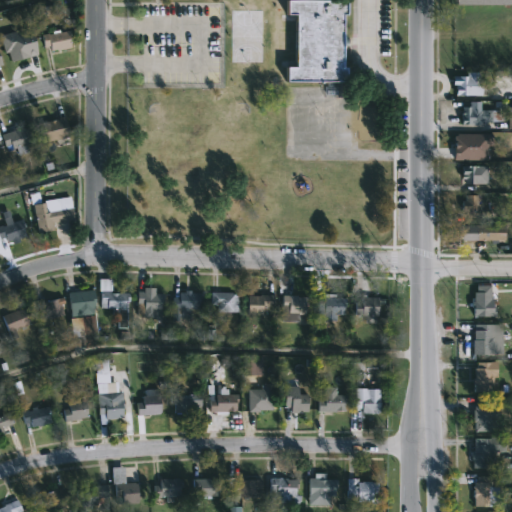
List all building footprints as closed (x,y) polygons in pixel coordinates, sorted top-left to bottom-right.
[(127,0),(127,30),(186,29),(186,41),(148,41),(148,85),(137,85),(137,131),(146,131),(146,174),(176,174),(176,194),(216,194),(215,175),(245,174),(245,131),(256,131),(256,85),(245,85),(245,42),(208,42),(207,30),(233,30),(233,21),(261,21),(260,0),(127,0)] [(343,14),(342,67),(346,67),(346,81),(286,80),(286,66),(295,66),(295,13),(286,13),(286,0),(347,0),(347,14),(343,14)] [(69,31),(70,39),(69,39),(70,47),(49,50),(49,46),(43,47),(41,34),(69,31)] [(27,56),(9,61),(4,44),(20,40),(19,38),(31,35),(34,47),(26,49),(27,56)] [(470,106),(470,110),(475,110),(475,108),(480,108),(480,110),(503,110),(503,121),(481,121),(481,124),(461,124),(462,106),(470,106)] [(69,136),(43,142),(38,123),(64,115),(69,136)] [(27,127),(31,142),(24,144),(27,152),(17,156),(14,147),(11,148),(10,145),(4,147),(0,134),(16,129),(16,131),(27,127)] [(480,184),(461,184),(461,165),(487,165),(487,177),(480,177),(480,184)] [(282,166),(266,166),(266,197),(282,197),(282,166)] [(340,166),(301,166),(301,183),(340,183),(340,166)] [(477,195),(477,208),(480,208),(480,218),(464,218),(464,212),(461,212),(461,200),(464,200),(464,195),(477,195)] [(57,198),(59,208),(72,206),(73,220),(52,223),(53,229),(36,232),(32,204),(44,203),(43,200),(57,198)] [(9,216),(12,223),(22,219),(28,234),(6,241),(3,234),(0,235),(0,224),(3,223),(2,219),(9,216)] [(504,240),(461,240),(461,225),(504,225),(504,240)] [(490,285),(490,299),(492,299),(492,309),(490,309),(490,317),(473,317),(474,292),(476,292),(476,286),(490,285)] [(94,290),(95,308),(93,308),(93,318),(77,321),(75,311),(76,311),(75,303),(69,303),(68,292),(94,290)] [(189,292),(198,293),(197,308),(190,308),(189,315),(180,315),(180,321),(171,321),(172,297),(178,297),(178,292),(184,292),(184,290),(189,290),(189,292)] [(112,292),(130,292),(129,301),(128,301),(127,328),(117,327),(117,320),(112,320),(112,308),(101,308),(101,291),(112,291),(112,292)] [(163,294),(162,303),(160,303),(160,311),(143,310),(143,315),(135,315),(137,292),(163,294)] [(237,299),(237,300),(234,300),(233,313),(216,312),(216,305),(210,305),(211,292),(232,293),(233,295),(237,296),(237,299)] [(308,297),(306,314),(301,314),(300,321),(281,320),(283,294),(306,295),(306,297),(308,297)] [(335,294),(335,298),(346,298),(345,307),(343,307),(343,314),(336,314),(336,321),(323,320),(323,316),(316,315),(317,302),(322,302),(322,296),(324,296),(324,294),(335,294)] [(365,294),(365,297),(377,297),(377,299),(384,299),(384,302),(378,302),(378,314),(374,314),(374,323),(365,323),(365,316),(354,314),(354,302),(361,302),(362,294),(365,294)] [(274,295),(273,308),(262,308),(261,316),(246,315),(247,295),(274,295)] [(58,298),(63,314),(49,318),(48,312),(39,315),(35,302),(43,300),(44,302),(58,298)] [(0,316),(25,307),(31,323),(23,327),(22,325),(8,332),(0,316)] [(494,328),(494,332),(501,332),(501,354),(473,353),(474,330),(476,330),(476,324),(494,324),(494,328)] [(255,374),(242,374),(242,358),(263,358),(263,374),(255,374)] [(490,392),(473,392),(473,368),(476,368),(476,362),(495,362),(495,376),(490,376),(490,392)] [(115,382),(115,391),(123,391),(124,414),(123,414),(123,417),(120,418),(106,419),(106,413),(98,413),(97,383),(115,382)] [(290,387),(290,388),(300,388),(300,404),(305,404),(305,412),(289,413),(289,408),(283,408),(283,387),(290,387)] [(347,395),(347,405),(340,405),(340,411),(316,411),(316,399),(323,399),(323,387),(336,387),(336,394),(347,395)] [(363,387),(363,394),(364,394),(364,389),(371,389),(371,395),(379,395),(379,414),(362,414),(362,408),(356,408),(356,387),(363,387)] [(138,415),(136,415),(135,403),(142,402),(141,397),(144,396),(144,389),(158,389),(159,414),(138,415)] [(200,389),(200,406),(191,406),(191,413),(173,414),(173,404),(169,404),(169,393),(176,392),(176,396),(192,395),(192,389),(200,389)] [(254,410),(249,410),(249,389),(274,389),(274,408),(259,408),(259,410),(254,410)] [(226,411),(227,415),(215,415),(215,412),(208,412),(208,399),(214,399),(214,395),(235,394),(235,410),(226,411)] [(75,398),(75,401),(85,400),(87,417),(64,422),(62,409),(68,408),(67,402),(70,402),(69,399),(75,398)] [(491,400),(491,411),(500,412),(500,419),(490,419),(490,431),(474,431),(474,422),(472,422),(472,410),(474,410),(474,405),(477,405),(477,400),(491,400)] [(48,406),(50,415),(48,415),(50,423),(36,427),(36,426),(30,427),(29,423),(23,425),(20,412),(31,411),(30,408),(36,407),(36,409),(48,406)] [(0,415),(8,412),(15,433),(9,435),(8,432),(0,434),(0,415)] [(492,452),(492,468),(472,468),(471,452),(473,452),(473,438),(504,437),(504,452),(492,452)] [(281,472),(281,478),(297,480),(297,488),(295,488),(295,496),(300,496),(300,502),(275,502),(275,497),(268,496),(268,472),(281,472)] [(324,473),(324,479),(337,480),(336,488),(334,488),(334,496),(328,496),(328,505),(307,504),(307,500),(306,500),(308,478),(313,478),(313,473),(324,473)] [(491,476),(491,486),(498,486),(498,507),(474,507),(474,490),(472,490),(472,487),(474,487),(474,482),(477,482),(477,477),(491,476)] [(237,477),(237,478),(242,478),(242,480),(261,480),(261,489),(264,489),(264,495),(255,494),(255,498),(238,498),(238,491),(232,490),(232,478),(237,477)] [(357,478),(357,482),(377,483),(377,493),(371,493),(371,502),(356,502),(353,501),(353,499),(346,499),(347,478),(357,478)] [(177,479),(181,480),(179,496),(171,496),(171,500),(166,500),(166,496),(152,495),(152,485),(158,485),(158,479),(177,479)] [(208,479),(220,479),(220,488),(218,488),(218,497),(209,497),(209,499),(205,499),(205,496),(192,496),(192,479),(208,479)] [(134,483),(134,484),(136,484),(137,503),(120,504),(120,497),(114,497),(113,484),(134,483)] [(106,485),(108,504),(81,507),(80,497),(75,498),(74,490),(106,485)] [(67,506),(45,511),(37,511),(37,508),(35,509),(32,496),(62,488),(67,506)] [(0,511),(0,506),(16,500),(21,511),(0,511)]
